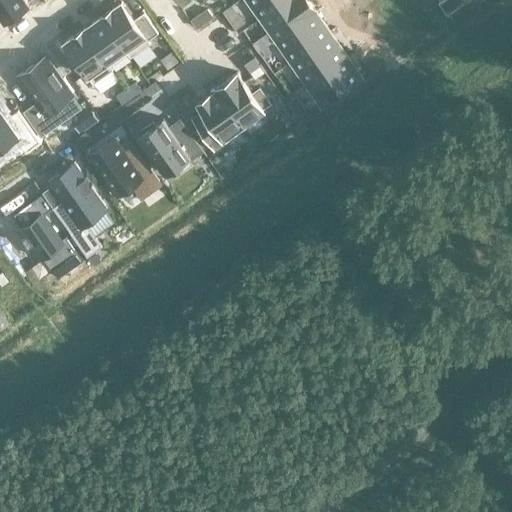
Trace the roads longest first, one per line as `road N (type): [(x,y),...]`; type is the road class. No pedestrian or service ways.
road 1 (track): [(511,348),(468,379),(423,443),(320,511)]
road 2 (track): [(468,379),(339,188)]
